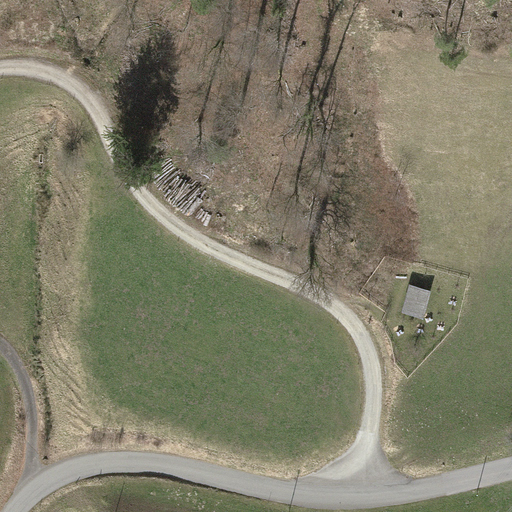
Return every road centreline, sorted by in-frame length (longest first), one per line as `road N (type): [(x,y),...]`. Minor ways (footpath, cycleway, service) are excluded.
road 1 (track): [(352,502),(371,438),(374,381),(364,340),(294,286),(189,240),(151,201),(81,99),(36,75),(0,72)]
road 2 (tertiary): [(511,473),(352,502),(286,498),(162,465),(111,464),(65,471),(35,487),(14,511)]
road 3 (track): [(35,487),(24,388),(0,345)]
